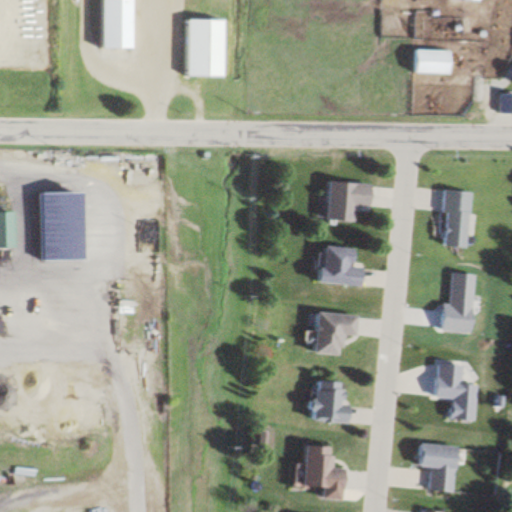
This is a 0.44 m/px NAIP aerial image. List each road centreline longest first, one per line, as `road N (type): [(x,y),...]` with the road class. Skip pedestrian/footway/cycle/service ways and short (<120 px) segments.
road 1 (residential): [(511,137),(0,127)]
road 2 (residential): [(371,511),(410,137)]
